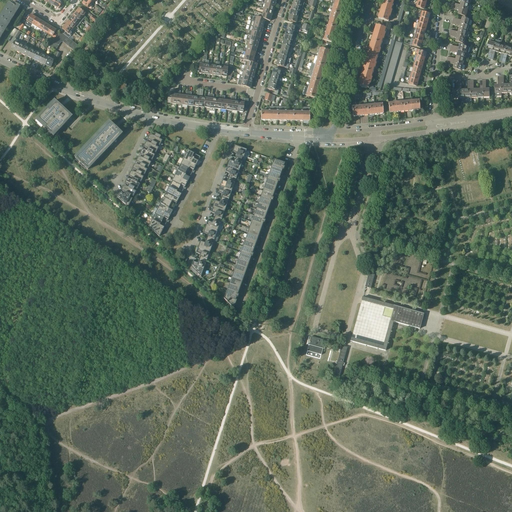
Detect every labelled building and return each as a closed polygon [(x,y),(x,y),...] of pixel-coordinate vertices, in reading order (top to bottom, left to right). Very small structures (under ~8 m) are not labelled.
[(56,0),(53,6),(58,9),(62,3),(64,0),(63,0),(56,0)] [(85,0),(83,4),(82,4),(84,5),(88,8),(93,3),(88,0),(85,0)] [(294,0),(293,5),(303,8),(304,3),(294,0)] [(334,0),(330,12),(339,15),(343,1),(339,0),(334,0)] [(452,3),(451,6),(468,10),(469,4),(461,2),(460,5),(452,3)] [(9,3),(0,17),(0,38),(18,9),(19,9),(20,7),(14,3),(13,5),(10,4),(9,3)] [(261,6),(260,8),(273,11),(274,7),(263,3),(262,6),(261,6)] [(382,4),(378,19),(388,22),(393,7),(382,4)] [(451,6),(451,9),(459,11),(458,14),(463,16),(466,17),(468,10),(451,6)] [(79,8),(75,13),(82,18),(84,20),(85,17),(83,16),(85,13),(79,8)] [(260,8),(259,10),(263,11),(263,13),(262,14),(271,16),(272,16),(273,12),(273,11),(260,8)] [(291,10),(289,16),(297,18),(299,19),(301,13),(291,10)] [(330,12),(326,26),(335,29),(339,15),(330,12)] [(418,14),(418,17),(420,18),(428,20),(430,14),(429,14),(420,12),(420,14),(418,14)] [(75,13),(72,17),(78,22),(80,24),(82,22),(84,20),(82,18),(75,13)] [(31,15),(25,24),(30,27),(32,24),(36,18),(31,15)] [(253,17),(253,19),(253,21),(264,25),(264,24),(265,20),(257,17),(254,16),(253,17)] [(72,17),(69,21),(75,26),(77,28),(79,26),(77,24),(78,22),(72,17)] [(453,18),(453,21),(469,26),(470,20),(462,17),(462,21),(453,18)] [(36,18),(32,24),(37,27),(41,21),(36,18)] [(41,21),(37,27),(42,30),(46,24),(41,21)] [(69,21),(65,25),(72,30),(73,28),(75,26),(69,21)] [(250,23),(250,26),(253,27),(262,29),(264,25),(253,21),(251,21),(250,23)] [(453,21),(452,24),(460,26),(459,29),(467,32),(469,26),(453,21)] [(417,23),(415,28),(425,31),(427,26),(418,23),(417,23)] [(42,30),(41,32),(46,35),(47,33),(51,27),(46,24),(42,30)] [(65,25),(62,29),(65,32),(66,32),(64,35),(67,37),(68,38),(72,34),(70,32),(72,30),(65,25)] [(288,25),(287,30),(295,32),(297,33),(298,28),(288,25)] [(249,29),(248,30),(250,31),(261,34),(262,29),(253,27),(250,26),(249,29)] [(326,26),(322,40),(323,40),(327,41),(331,42),(335,29),(326,26)] [(376,26),(371,41),(382,44),(386,29),(376,26)] [(51,27),(47,33),(55,38),(57,35),(54,34),(56,30),(51,27)] [(414,31),(413,34),(415,34),(423,37),(425,31),(415,28),(414,31)] [(450,30),(449,33),(465,37),(468,38),(470,32),(467,32),(459,29),(458,32),(450,30)] [(249,32),(248,34),(248,36),(260,39),(261,34),(250,31),(249,32)] [(59,33),(55,39),(60,43),(63,42),(67,37),(64,35),(63,34),(61,33),(59,33)] [(449,33),(448,36),(456,38),(456,41),(461,43),(464,44),(465,37),(449,33)] [(413,34),(412,40),(422,42),(423,37),(415,34),(413,34)] [(245,35),(244,39),(246,39),(245,40),(258,44),(260,39),(248,36),(245,35)] [(489,41),(487,49),(490,50),(487,59),(490,59),(495,43),(493,43),(494,40),(492,40),(490,39),(489,40),(489,41)] [(245,40),(245,42),(246,42),(245,45),(248,46),(257,49),(257,48),(258,44),(245,40)] [(412,40),(410,45),(420,48),(422,42),(412,40)] [(495,43),(490,59),(493,60),(495,52),(498,53),(501,45),(502,42),(496,40),(495,43)] [(13,45),(11,49),(17,51),(20,45),(20,44),(21,42),(18,41),(17,42),(15,41),(13,45)] [(371,41),(367,56),(377,59),(382,44),(371,41)] [(20,45),(17,51),(22,54),(25,49),(26,47),(27,45),(21,42),(20,44),(20,45)] [(451,45),(450,48),(466,53),(468,53),(470,47),(468,47),(460,44),(459,48),(451,45)] [(282,45),(281,50),(291,53),(292,53),(293,50),(292,50),(292,48),(290,47),(282,45)] [(501,45),(498,53),(502,54),(499,62),(502,63),(507,47),(501,45)] [(25,49),(22,54),(28,57),(30,53),(32,49),(26,47),(25,49)] [(511,48),(507,47),(502,63),(505,64),(507,55),(510,56),(511,50),(511,48)] [(450,48),(449,51),(458,53),(457,56),(465,59),(466,53),(450,48)] [(30,53),(28,57),(34,59),(37,52),(32,49),(30,53)] [(242,49),(242,51),(246,52),(245,55),(254,58),(255,53),(242,49)] [(319,49),(315,64),(324,67),(329,51),(323,50),(320,49),(319,49)] [(281,50),(279,55),(289,58),(291,53),(281,50)] [(37,52),(34,59),(40,62),(43,54),(37,52)] [(43,54),(40,62),(45,65),(48,57),(49,56),(47,54),(46,56),(43,54)] [(200,64),(199,73),(204,74),(205,74),(206,61),(207,54),(204,54),(204,60),(203,64),(200,64)] [(279,55),(278,60),(290,64),(291,58),(289,58),(279,55)] [(367,56),(363,71),(373,74),(377,59),(367,56)] [(448,57),(447,60),(463,65),(465,59),(457,56),(456,59),(448,57)] [(48,57),(45,65),(51,67),(54,60),(48,57)] [(82,64),(90,69),(93,64),(90,61),(86,59),(82,64)] [(278,60),(276,65),(288,69),(290,64),(278,60)] [(447,60),(446,63),(454,65),(453,68),(461,71),(463,65),(447,60)] [(244,61),(244,62),(244,63),(245,63),(245,64),(244,66),(256,69),(257,64),(254,63),(253,63),(252,63),(244,61)] [(312,64),(309,71),(312,72),(310,79),(310,80),(319,83),(324,67),(315,64),(312,64)] [(242,68),(242,70),(254,74),(256,69),(244,66),(243,69),(242,68)] [(413,67),(411,73),(420,75),(421,69),(413,67)] [(242,70),(241,72),(242,72),(241,75),(244,76),(253,79),(254,74),(242,70)] [(363,71),(358,85),(368,89),(373,74),(363,71)] [(411,75),(410,79),(418,81),(420,75),(411,73),(410,75),(411,75)] [(272,74),(271,79),(281,82),(282,77),(280,76),(272,74)] [(239,78),(239,80),(252,84),(253,79),(244,76),(241,75),(240,75),(239,78)] [(408,78),(407,81),(408,81),(408,84),(409,84),(409,85),(416,87),(418,81),(410,79),(408,78)] [(238,81),(237,85),(241,86),(250,88),(252,84),(239,80),(238,81)] [(310,80),(306,95),(307,95),(307,96),(309,96),(315,98),(319,83),(310,80)] [(452,95),(451,95),(451,100),(459,100),(459,98),(458,81),(455,82),(455,90),(452,90),(452,95)] [(269,84),(267,89),(273,91),(272,94),(277,95),(280,87),(279,87),(277,86),(269,84)] [(283,94),(282,97),(288,98),(290,90),(288,89),(287,95),(283,94)] [(167,97),(166,103),(170,104),(176,104),(178,91),(175,90),(175,95),(172,94),(171,98),(167,97)] [(410,102),(404,102),(405,112),(420,110),(419,101),(412,102),(412,100),(410,101),(410,102)] [(49,107),(36,121),(39,123),(43,127),(49,133),(51,134),(53,136),(55,134),(59,130),(64,124),(65,124),(67,121),(68,121),(68,120),(70,118),(71,117),(62,107),(58,105),(54,101),(52,103),(49,107)] [(395,103),(388,104),(389,113),(405,112),(404,102),(397,103),(396,102),(395,102),(395,103)] [(374,105),(367,106),(368,115),(383,114),(382,105),(375,105),(375,104),(373,104),(374,105)] [(358,107),(352,108),(352,117),(368,115),(367,106),(360,107),(360,106),(358,106),(358,107)] [(261,115),(261,120),(269,120),(277,121),(277,111),(278,107),(269,107),(269,111),(261,111),(261,112),(261,115)] [(277,111),(277,121),(293,121),(293,111),(286,111),(286,107),(278,107),(277,111)] [(293,111),(293,121),(310,121),(310,116),(310,113),(310,112),(310,108),(303,108),(293,108),(293,111)] [(79,153),(75,158),(76,159),(78,161),(80,162),(82,164),(82,165),(83,166),(88,170),(92,165),(109,147),(110,147),(110,146),(112,144),(113,143),(121,134),(122,134),(117,130),(116,128),(113,125),(109,121),(108,122),(100,130),(96,135),(79,153)] [(148,138),(147,140),(148,140),(151,142),(159,146),(163,138),(155,134),(154,137),(152,136),(149,136),(150,135),(149,135),(149,136),(148,136),(148,138)] [(144,145),(143,147),(144,147),(148,149),(156,153),(159,146),(151,142),(150,144),(148,143),(146,143),(145,143),(144,143),(144,145)] [(235,146),(232,153),(232,154),(233,152),(236,153),(237,153),(236,157),(235,158),(236,158),(243,160),(246,150),(236,146),(235,146)] [(140,153),(140,154),(144,156),(152,160),(156,153),(148,149),(147,151),(145,150),(142,150),(142,151),(140,151),(140,153)] [(187,150),(183,159),(196,166),(198,161),(195,160),(194,159),(196,155),(187,150)] [(137,160),(136,162),(136,161),(140,163),(148,168),(152,160),(144,156),(143,159),(141,158),(138,158),(138,157),(138,158),(137,158),(137,160)] [(230,159),(227,166),(236,169),(239,171),(243,160),(236,158),(235,158),(234,162),(233,162),(230,161),(230,159)] [(183,159),(179,167),(187,172),(189,168),(190,168),(193,170),(196,166),(183,159)] [(274,160),(271,166),(283,170),(284,167),(285,164),(274,160)] [(133,167),(132,169),(133,169),(136,171),(144,175),(145,174),(148,168),(140,163),(140,164),(139,166),(137,165),(134,165),(135,165),(134,164),(134,165),(133,165),(133,167)] [(227,166),(225,174),(226,172),(229,173),(230,174),(228,178),(235,181),(239,171),(236,169),(227,166)] [(271,166),(269,172),(281,177),(281,176),(282,173),(283,170),(271,166)] [(179,167),(174,176),(187,182),(189,178),(186,176),(185,176),(187,172),(179,167)] [(129,175),(128,176),(129,176),(133,178),(141,182),(144,175),(136,171),(135,173),(133,172),(131,172),(130,172),(129,173),(129,175)] [(265,176),(264,178),(267,179),(279,183),(279,182),(278,182),(277,182),(278,179),(280,179),(280,180),(281,177),(269,172),(268,176),(265,175),(264,176),(265,176)] [(174,176),(170,184),(179,188),(181,184),(182,185),(185,186),(185,187),(187,182),(174,176)] [(125,182),(125,183),(125,184),(125,183),(129,185),(137,189),(141,182),(133,178),(132,180),(130,179),(127,180),(127,179),(127,180),(125,180),(125,182)] [(223,179),(220,187),(232,191),(235,181),(228,178),(227,182),(226,182),(222,181),(223,179)] [(267,179),(265,185),(276,189),(278,186),(278,183),(279,183),(267,179)] [(170,184),(166,192),(179,199),(181,194),(178,193),(177,192),(179,188),(170,184)] [(122,189),(121,191),(125,193),(133,197),(137,189),(129,185),(129,186),(128,188),(126,187),(123,187),(123,186),(123,187),(122,187),(122,189)] [(265,185),(262,191),(274,195),(275,192),(276,189),(265,185)] [(220,187),(217,194),(218,194),(218,193),(221,194),(222,194),(221,198),(228,201),(232,191),(220,187)] [(262,191),(260,197),(272,202),(272,201),(273,198),(274,195),(262,191)] [(166,192),(162,200),(170,205),(172,201),(173,201),(176,203),(179,199),(166,192)] [(118,196),(117,198),(128,207),(133,197),(125,193),(124,195),(122,194),(119,194),(120,194),(119,194),(118,194),(118,196)] [(260,197),(258,203),(270,208),(271,205),(272,202),(260,197)] [(215,199),(213,207),(224,211),(228,201),(221,198),(219,203),(218,202),(215,201),(216,200),(215,199)] [(162,200),(158,209),(170,215),(172,211),(169,209),(168,209),(170,205),(162,200)] [(258,203),(256,210),(257,210),(268,214),(268,213),(269,211),(269,210),(270,208),(258,203)] [(213,207),(210,214),(211,213),(214,214),(215,214),(214,219),(221,221),(224,211),(213,207)] [(155,208),(151,216),(153,217),(162,221),(164,217),(165,218),(168,219),(168,220),(170,215),(158,209),(155,208)] [(256,210),(254,216),(265,220),(266,217),(267,214),(268,214),(257,210),(256,210)] [(254,216),(251,222),(263,226),(264,223),(265,221),(265,220),(254,216)] [(153,217),(148,226),(150,228),(159,237),(164,227),(161,226),(160,225),(162,221),(153,217)] [(208,220),(205,227),(217,231),(221,221),(214,219),(212,223),(211,223),(208,221),(208,220)] [(251,222),(249,228),(261,233),(261,232),(262,229),(263,226),(251,222)] [(205,227),(203,235),(204,233),(207,234),(208,235),(206,239),(213,242),(217,231),(205,227)] [(249,228),(247,235),(259,239),(260,236),(261,233),(249,228)] [(247,235),(245,241),(256,245),(257,245),(258,242),(259,239),(247,235)] [(201,240),(198,247),(210,252),(213,242),(206,239),(205,243),(204,243),(200,242),(201,240)] [(245,241),(242,247),(254,251),(255,248),(256,246),(256,245),(245,241)] [(198,247),(195,255),(196,255),(196,253),(200,255),(200,254),(201,255),(199,259),(206,262),(210,252),(198,247)] [(242,247),(240,253),(252,258),(252,257),(253,254),(254,251),(242,247)] [(240,253),(238,259),(250,264),(250,263),(251,260),(252,258),(240,253)] [(194,260),(191,267),(201,277),(206,262),(199,259),(197,264),(196,263),(193,262),(194,260)] [(236,265),(236,266),(247,270),(248,267),(249,264),(250,264),(238,259),(236,265)] [(236,266),(233,272),(245,276),(245,275),(246,273),(247,270),(236,266)] [(233,272),(231,278),(243,282),(244,279),(245,276),(233,272)] [(369,274),(365,287),(371,288),(374,275),(369,274)] [(231,278),(229,284),(241,288),(242,285),(243,282),(231,278)] [(229,284),(227,290),(239,295),(240,292),(241,289),(241,288),(229,284)] [(227,290),(224,299),(234,308),(236,302),(237,298),(238,295),(239,295),(227,290)] [(363,299),(361,298),(361,301),(393,310),(396,311),(397,308),(363,299)] [(394,320),(393,323),(419,330),(420,327),(418,326),(420,318),(422,319),(423,315),(397,308),(396,311),(393,310),(391,319),(394,320)] [(383,347),(351,339),(350,341),(385,351),(393,323),(394,320),(391,319),(383,347)] [(311,337),(307,351),(310,352),(321,355),(322,353),(325,340),(311,337)] [(337,363),(334,373),(341,376),(349,348),(345,346),(342,346),(337,363)]
